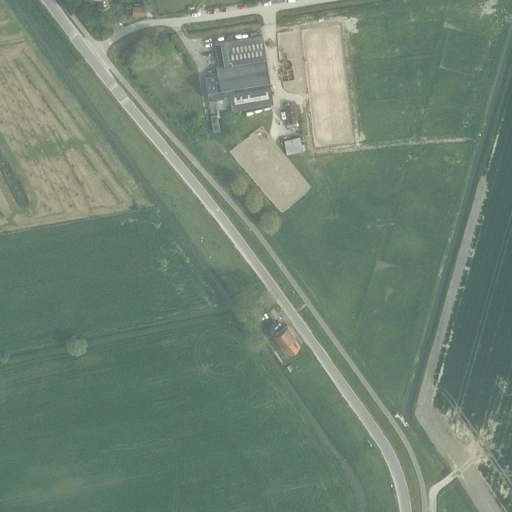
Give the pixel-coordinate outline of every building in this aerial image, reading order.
[(107,0),(96,0),(98,8),(108,6),(107,0)] [(146,16),(154,16),(151,6),(130,6),(130,14),(146,14),(146,16)] [(204,77),(208,100),(229,96),(232,111),(273,104),(271,89),(262,35),(215,43),(219,67),(216,68),(217,75),(204,77)] [(298,122),(296,104),(285,105),(287,123),(298,122)] [(217,115),(211,116),(213,132),(219,131),(217,115)] [(295,138),(284,139),(287,155),(303,151),(300,137),(295,138)] [(273,307),(267,311),(273,319),(279,315),(273,307)] [(253,324),(261,319),(253,308),(249,311),(253,318),(250,320),(253,324)] [(283,345),(289,353),(299,346),(294,337),(295,337),(287,325),(274,335),(282,346),(283,345)] [(327,398),(317,405),(332,429),(342,422),(327,398)]
